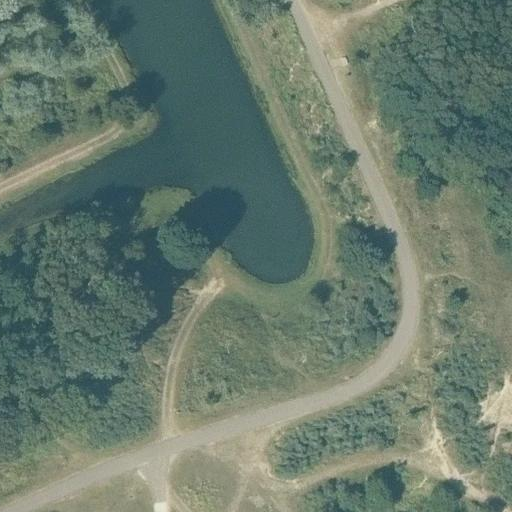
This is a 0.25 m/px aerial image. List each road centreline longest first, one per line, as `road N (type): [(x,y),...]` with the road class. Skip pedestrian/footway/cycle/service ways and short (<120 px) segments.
road 1 (track): [(308,34),(408,266),(411,305),(395,354),(349,390),(152,451),(13,511)]
road 2 (track): [(496,511),(449,475),(391,456),(300,483),(267,480),(228,428)]
road 3 (track): [(0,186),(132,120),(82,0)]
